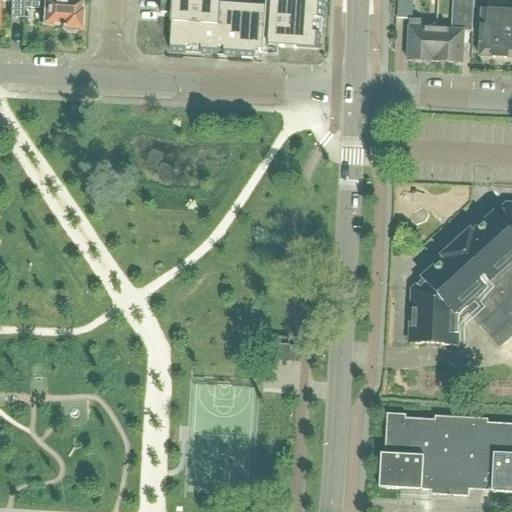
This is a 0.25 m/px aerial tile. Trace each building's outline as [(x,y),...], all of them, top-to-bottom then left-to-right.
[(28,20),(29,5),(27,5),(27,0),(10,0),(11,4),(10,19),(28,20)] [(27,0),(27,5),(29,5),(44,6),(43,24),(35,24),(35,25),(60,27),(60,31),(64,32),(67,34),(73,35),(76,32),(80,33),(82,12),(80,12),(81,3),(55,2),(55,0),(27,0)] [(263,58),(267,8),(175,2),(175,0),(161,0),(161,14),(173,15),(170,52),(263,58)] [(271,0),(269,48),(319,51),(321,21),(324,21),(326,4),(323,4),(322,0),(271,0)] [(453,0),(452,32),(437,31),(435,64),(463,65),(465,33),(472,34),(474,0),(453,0)] [(511,60),(511,12),(507,13),(507,0),(486,0),(486,12),(481,11),(479,59),(511,60)] [(435,64),(437,31),(421,30),(422,22),(410,21),(408,62),(435,64)] [(471,233),(443,259),(445,261),(423,281),(424,282),(413,291),(410,345),(457,348),(459,319),(455,315),(463,308),(499,348),(511,336),(511,206),(507,207),(497,216),(496,215),(474,235),(471,233)] [(275,338),(274,347),(289,348),(289,339),(275,338)] [(274,347),(272,347),(271,362),(295,363),(296,348),(289,348),(274,347)] [(381,456),(380,472),(380,490),(422,493),(423,487),(431,487),(431,497),(470,499),(470,489),(492,490),(492,494),(511,495),(511,426),(488,425),(488,421),(435,418),(435,422),(406,420),(406,416),(387,415),(386,438),(391,438),(390,456),(381,456)]
